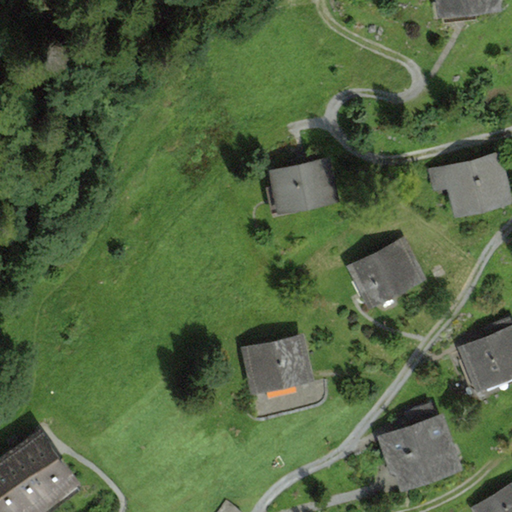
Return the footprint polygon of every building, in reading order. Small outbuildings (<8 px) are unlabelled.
[(271,173),(275,193),(308,186),(325,182),(319,151),(303,154),(301,145),(284,149),(286,158),(268,161),(271,173)] [(487,179),(496,177),(489,145),(441,156),(450,194),(452,193),(489,184),(487,179)] [(271,200),(309,192),(308,186),(275,193),(271,173),(266,174),(271,200)] [(454,199),(499,188),(496,177),(487,179),(489,184),(452,193),(454,199)] [(344,250),(360,281),(407,258),(391,226),(344,250)] [(453,334),(467,367),(511,347),(511,335),(498,303),(474,313),(478,323),(453,334)] [(238,336),(246,372),(299,360),(291,325),(238,336)] [(388,443),(395,464),(440,449),(420,391),(402,397),(407,411),(401,413),(373,423),(380,445),(388,443)] [(401,413),(407,411),(402,397),(396,399),(401,413)] [(23,490),(27,495),(65,466),(34,424),(9,442),(5,436),(0,439),(0,498),(4,504),(23,490)] [(380,445),(389,471),(441,454),(440,449),(395,464),(388,443),(380,445)] [(65,466),(27,495),(23,490),(4,504),(9,511),(11,511),(30,499),(34,504),(72,476),(65,466)] [(472,511),(501,511),(511,505),(511,483),(504,471),(467,495),(477,510),(472,511)] [(215,489),(204,505),(213,511),(219,511),(229,498),(215,489)]
